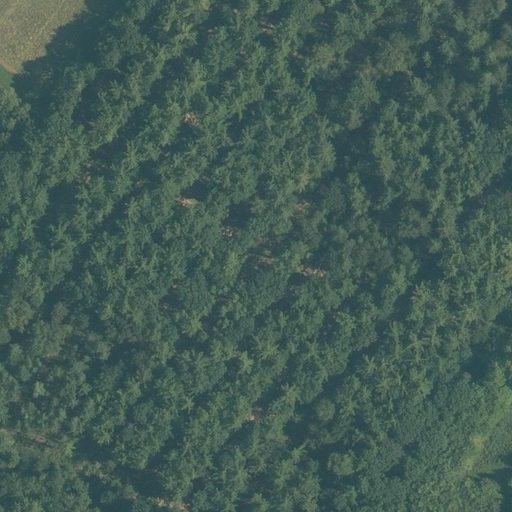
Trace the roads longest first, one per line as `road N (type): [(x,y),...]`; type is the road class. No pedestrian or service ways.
road 1 (track): [(366,511),(511,290)]
road 2 (track): [(0,464),(113,511)]
